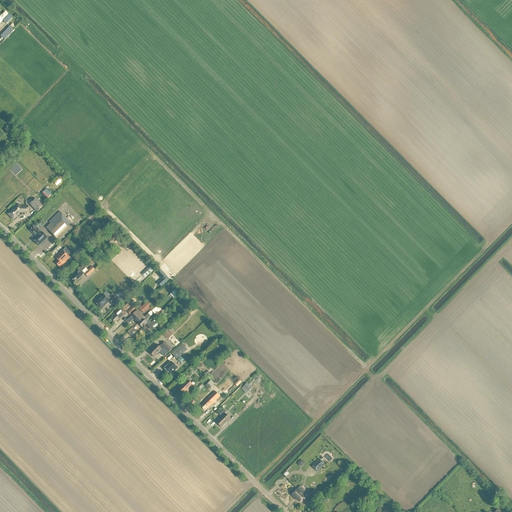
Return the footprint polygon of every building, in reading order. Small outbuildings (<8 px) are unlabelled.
[(51,195),(46,189),(40,194),(45,200),(51,195)] [(37,213),(43,207),(35,199),(30,204),(37,213)] [(28,213),(28,208),(15,207),(7,214),(12,219),(17,215),(17,216),(20,213),(28,213)] [(55,238),(66,227),(67,227),(60,221),(53,228),(49,224),(46,228),(55,238)] [(30,231),(35,236),(36,235),(37,236),(33,240),(39,246),(47,238),(41,232),(41,233),(34,226),(30,231)] [(110,247),(121,237),(114,230),(107,236),(108,236),(104,240),(110,247)] [(73,254),(75,257),(81,252),(78,248),(76,249),(77,251),(73,254)] [(61,267),(69,259),(66,257),(67,255),(63,251),(56,258),(59,261),(56,264),(59,267),(60,266),(61,267)] [(83,275),(85,274),(88,271),(86,269),(83,266),(71,277),(72,278),(71,279),(74,283),(77,280),(78,280),(83,275)] [(88,278),(95,271),(92,267),(88,271),(85,274),(88,278)] [(145,274),(144,273),(142,275),(145,278),(153,271),(150,269),(145,274)] [(96,302),(95,303),(102,310),(109,302),(112,305),(118,299),(115,296),(112,299),(109,296),(107,298),(104,295),(99,300),(98,300),(96,302)] [(113,318),(112,320),(115,323),(119,319),(120,320),(126,314),(124,312),(125,311),(131,305),(127,301),(121,308),(121,309),(112,317),(113,318)] [(155,309),(158,306),(159,306),(156,303),(154,305),(154,304),(152,306),(148,302),(138,311),(132,317),(138,324),(144,318),(142,316),(149,309),(152,312),(155,309)] [(131,315),(136,310),(133,306),(128,312),(131,315)] [(142,328),(149,322),(147,320),(151,317),(148,314),(144,318),(138,324),(142,328)] [(149,322),(142,328),(143,328),(150,336),(156,331),(153,327),(157,324),(154,321),(151,324),(149,322)] [(169,329),(164,334),(168,339),(173,334),(169,329)] [(154,358),(160,353),(164,357),(168,353),(169,353),(172,350),(165,343),(160,348),(157,345),(154,348),(154,349),(150,353),(154,358)] [(177,350),(172,355),(177,360),(182,355),(177,350)] [(177,368),(172,362),(164,369),(169,374),(172,372),(172,373),(177,368)] [(187,380),(178,389),(185,395),(193,387),(187,380)] [(215,392),(201,405),(202,406),(201,407),(204,410),(205,409),(206,410),(220,397),(215,392)] [(227,423),(231,420),(225,414),(226,412),(224,410),(219,415),(222,418),(217,423),(221,428),(227,422),(227,423)] [(317,472),(318,471),(325,465),(320,460),(312,467),(317,472)] [(295,498),(300,503),(303,499),(306,502),(311,497),(307,493),(304,496),(297,489),(297,490),(296,489),(295,489),(293,490),(294,492),(291,495),(295,499),(295,498)]
